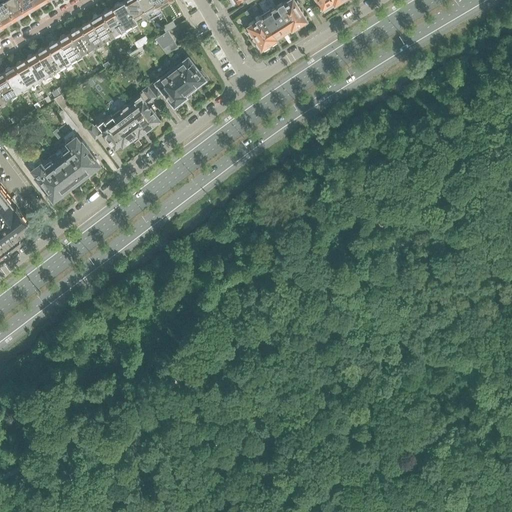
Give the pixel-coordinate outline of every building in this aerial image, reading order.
[(14,18),(3,0),(0,0),(0,18),(4,24),(7,22),(10,22),(13,20),(14,18)] [(25,11),(18,0),(3,0),(14,18),(18,15),(21,15),(24,14),(25,11)] [(37,4),(34,0),(18,0),(25,11),(30,8),(33,8),(35,7),(36,4),(37,4)] [(138,21),(124,0),(123,0),(120,2),(118,2),(115,4),(114,5),(113,6),(126,28),(138,21)] [(149,15),(139,0),(124,0),(138,21),(149,15)] [(159,6),(155,0),(139,0),(149,15),(151,17),(161,11),(159,8),(160,8),(159,6)] [(307,20),(298,6),(299,4),(297,1),(295,0),(294,0),(288,0),(284,3),(283,1),(277,5),(291,28),(292,29),(298,25),(300,24),(302,24),(305,23),(306,20),(307,20)] [(317,0),(319,1),(317,2),(321,8),(322,7),(324,9),(334,3),(332,0),(317,0)] [(254,11),(258,9),(255,5),(251,7),(252,7),(246,11),(249,15),(254,11)] [(291,28),(277,5),(270,9),(271,11),(263,16),(276,38),(277,37),(291,29),(290,29),(291,28)] [(126,28),(113,6),(109,9),(107,8),(104,10),(103,12),(102,13),(115,35),(126,28)] [(115,35),(102,13),(98,15),(96,15),(93,17),(93,18),(91,19),(105,41),(115,35)] [(276,38),(263,16),(262,14),(261,15),(255,19),(256,20),(248,26),(250,29),(249,31),(251,34),(253,35),(262,48),(263,47),(265,48),(268,46),(268,44),(270,43),(277,39),(276,38)] [(105,41),(91,19),(87,22),(85,21),(82,23),(82,25),(80,26),(94,48),(105,41)] [(171,28),(168,23),(162,27),(165,32),(168,30),(171,28)] [(94,48),(80,26),(76,28),(74,28),(71,30),(71,32),(70,32),(83,54),(94,48)] [(158,43),(171,36),(168,30),(165,32),(155,38),(158,43)] [(83,54),(70,32),(65,35),(63,34),(60,36),(60,38),(59,39),(72,61),(83,54)] [(162,48),(174,41),(171,36),(158,43),(162,48)] [(72,61),(59,39),(54,41),(53,41),(49,43),(49,45),(48,45),(61,67),(72,61)] [(174,41),(162,48),(166,53),(167,52),(177,46),(174,41)] [(61,67),(48,45),(43,48),(42,48),(39,49),(38,51),(37,52),(50,74),(61,67)] [(50,74),(37,52),(33,54),(31,54),(28,56),(27,58),(26,58),(39,80),(50,74)] [(207,76),(201,69),(198,71),(187,56),(182,60),(177,53),(171,58),(175,62),(176,64),(195,88),(205,81),(203,79),(207,76)] [(39,80),(26,58),(22,61),(20,61),(17,62),(16,64),(15,65),(28,87),(39,80)] [(195,88),(176,64),(171,68),(169,66),(164,70),(185,96),(195,88)] [(28,87),(15,65),(11,67),(9,67),(6,69),(5,71),(4,71),(18,93),(28,87)] [(185,96),(164,70),(160,73),(161,75),(156,80),(155,79),(147,85),(156,96),(164,90),(169,97),(166,99),(171,106),(175,103),(177,105),(183,101),(181,99),(185,96)] [(18,93),(4,71),(0,73),(0,88),(7,100),(18,93)] [(150,107),(147,103),(156,96),(147,85),(141,89),(144,92),(135,99),(136,101),(129,106),(146,129),(160,119),(153,111),(154,110),(151,107),(150,107)] [(61,94),(57,88),(52,92),(55,97),(61,94)] [(69,104),(61,94),(55,98),(63,108),(69,104)] [(146,129),(129,106),(127,104),(120,109),(117,104),(108,111),(110,113),(130,138),(131,140),(146,129)] [(100,163),(82,139),(81,140),(76,133),(75,132),(79,129),(64,110),(59,113),(72,130),(63,137),(57,128),(53,131),(60,141),(64,138),(66,140),(65,141),(69,146),(71,149),(73,147),(80,157),(77,159),(80,163),(75,167),(82,176),(83,176),(83,175),(88,171),(89,171),(90,170),(100,163)] [(130,138),(110,113),(97,123),(94,125),(92,124),(87,128),(95,138),(104,132),(107,136),(109,140),(110,140),(115,146),(121,142),(123,144),(130,138)] [(28,158),(14,139),(9,143),(24,162),(28,158)] [(42,154),(35,145),(31,148),(36,156),(37,155),(38,157),(42,154)] [(80,163),(77,159),(80,157),(73,147),(71,149),(69,146),(62,152),(60,150),(55,153),(77,180),(82,176),(75,167),(80,163)] [(77,180),(55,153),(50,157),(52,159),(45,164),(47,168),(45,169),(52,179),(56,176),(59,180),(63,177),(69,186),(69,185),(71,185),(77,180)] [(45,169),(47,168),(45,164),(42,160),(41,160),(38,157),(37,155),(36,156),(28,163),(31,167),(31,168),(36,174),(35,175),(53,198),(63,190),(64,190),(64,189),(65,189),(69,186),(63,177),(59,180),(56,176),(52,179),(45,169)] [(0,240),(28,219),(28,218),(19,207),(17,205),(16,204),(15,205),(11,199),(12,198),(12,197),(11,198),(0,183),(0,240)]
